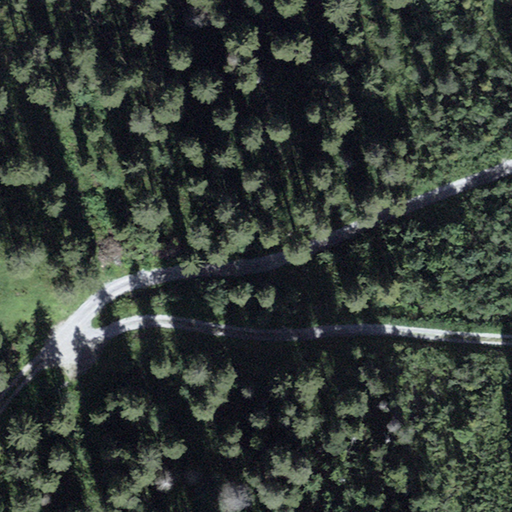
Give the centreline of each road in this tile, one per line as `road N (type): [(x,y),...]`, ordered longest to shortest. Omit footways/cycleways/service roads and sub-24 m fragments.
road 1 (track): [(69,342),(96,303),(122,285),(157,273),(254,265),(511,161)]
road 2 (track): [(511,339),(265,333),(150,321),(69,342)]
